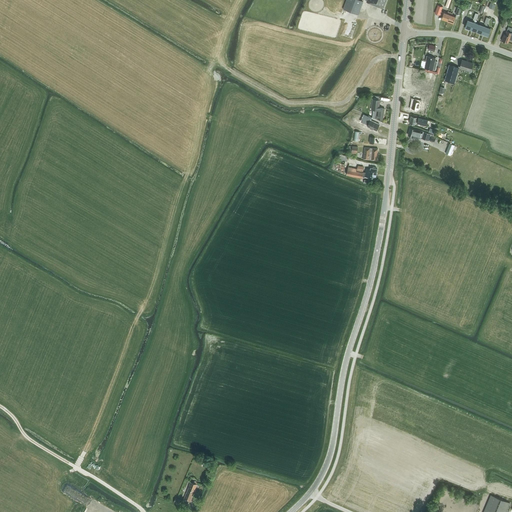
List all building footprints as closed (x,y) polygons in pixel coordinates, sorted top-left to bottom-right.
[(346,0),(343,9),(358,14),(363,2),(357,0),(346,0)] [(366,0),(366,2),(383,9),(386,0),(366,0)] [(503,19),(501,27),(504,28),(507,20),(507,21),(510,12),(507,11),(504,19),(503,19)] [(447,21),(450,13),(447,12),(447,13),(444,12),(441,18),(447,21)] [(452,15),(453,14),(450,13),(447,21),(453,23),(455,16),(452,15)] [(473,22),(468,20),(465,27),(471,29),(473,22)] [(476,21),(475,20),(474,20),(473,22),(471,29),(476,31),(479,24),(475,23),(476,21)] [(484,26),(479,24),(476,31),(482,33),(484,26)] [(487,25),(486,24),(485,24),(484,26),(482,33),(488,36),(490,29),(487,27),(487,25)] [(511,31),(511,32),(511,28),(508,27),(507,31),(505,34),(504,34),(502,41),(508,43),(509,39),(511,40),(511,31)] [(427,61),(425,68),(435,70),(437,61),(435,61),(436,58),(427,56),(426,60),(427,61)] [(470,71),(473,63),(462,60),(459,68),(470,71)] [(459,67),(449,64),(444,80),(454,83),(459,67)] [(419,102),(421,96),(414,94),(411,108),(418,109),(422,110),(424,103),(419,102)] [(373,99),(371,110),(379,111),(379,108),(379,107),(380,100),(373,99)] [(375,111),(374,118),(383,119),(384,108),(379,108),(379,111),(378,112),(375,111)] [(417,118),(411,116),(409,123),(415,124),(415,122),(417,122),(417,123),(426,125),(428,119),(418,117),(418,118),(417,118)] [(379,124),(378,124),(365,118),(363,122),(368,124),(367,126),(376,131),(379,124)] [(361,130),(363,125),(353,120),(351,125),(361,130)] [(423,131),(418,130),(410,128),(408,135),(421,138),(423,131)] [(431,135),(431,134),(423,131),(421,138),(429,141),(429,139),(434,141),(436,137),(431,135)] [(446,152),(451,154),(456,145),(451,142),(446,152)] [(352,146),(349,146),(348,154),(356,155),(356,152),(357,152),(358,147),(352,146)] [(377,160),(378,148),(365,147),(363,159),(377,160)] [(365,173),(357,171),(356,171),(356,169),(348,167),(346,175),(362,178),(363,176),(367,177),(367,178),(368,179),(375,181),(377,169),(371,167),(370,169),(366,168),(365,173)] [(191,482),(184,499),(191,502),(193,495),(197,484),(191,482)] [(483,511),(506,511),(510,503),(491,495),(483,511)]
